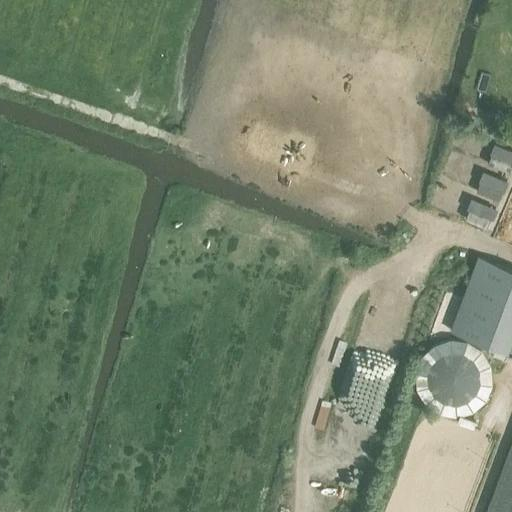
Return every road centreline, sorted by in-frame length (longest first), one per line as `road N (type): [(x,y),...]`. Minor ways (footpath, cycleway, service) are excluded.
road 1 (track): [(511,257),(0,82)]
road 2 (track): [(453,235),(355,290),(339,318),(299,469),(305,511)]
